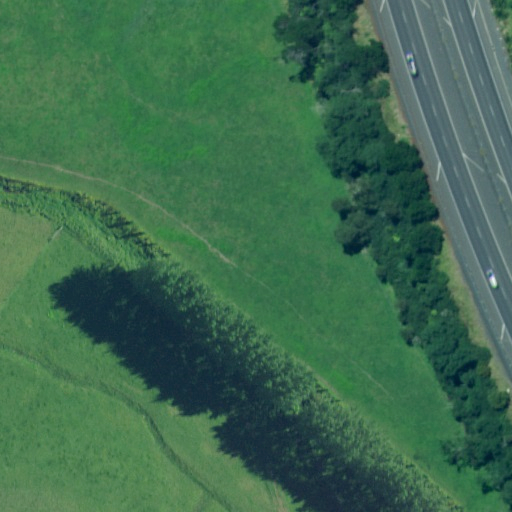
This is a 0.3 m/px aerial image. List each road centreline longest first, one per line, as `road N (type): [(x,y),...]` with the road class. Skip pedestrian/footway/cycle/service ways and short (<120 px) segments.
road 1 (motorway): [(511,373),(413,130),(374,0)]
road 2 (motorway): [(419,0),(511,245)]
